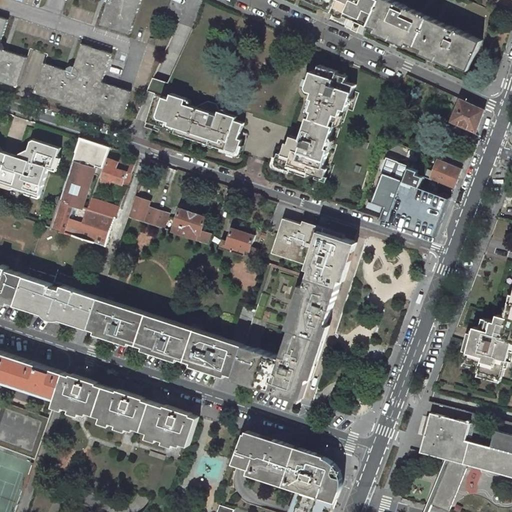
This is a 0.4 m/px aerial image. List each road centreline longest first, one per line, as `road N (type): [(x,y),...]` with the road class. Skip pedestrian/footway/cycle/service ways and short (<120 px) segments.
road 1 (residential): [(0,104),(450,254)]
road 2 (residential): [(375,454),(0,327)]
road 3 (residential): [(506,110),(248,0)]
road 4 (tertiary): [(450,254),(375,454)]
road 5 (unknown): [(120,511),(145,495),(156,472),(138,447),(93,433)]
